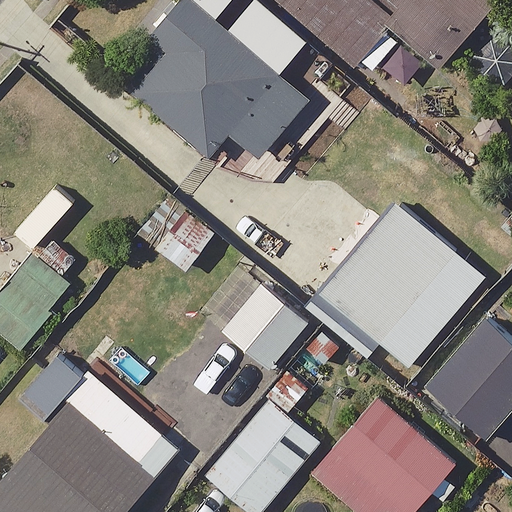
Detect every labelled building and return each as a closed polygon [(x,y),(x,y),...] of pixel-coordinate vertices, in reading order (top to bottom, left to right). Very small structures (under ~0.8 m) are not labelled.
[(267,158),(319,98),(204,0),(186,0),(155,36),(172,51),(139,89),(217,156),(237,132),(267,158)] [(283,0),(361,66),(396,25),(448,69),(506,0),(283,0)] [(492,276),(401,200),(326,289),(417,365),(492,276)] [(214,229),(185,208),(159,245),(187,265),(214,229)] [(80,283),(37,248),(0,293),(0,324),(28,347),(80,283)] [(317,324),(243,264),(206,310),(279,369),(317,324)] [(511,416),(511,336),(490,317),(431,386),(494,438),(511,416)] [(417,511),(461,462),(383,395),(318,471),(365,511),(417,511)] [(265,511),(325,440),(274,397),(210,474),(257,511),(265,511)] [(128,511),(160,475),(73,400),(0,484),(0,507),(5,511),(128,511)]
